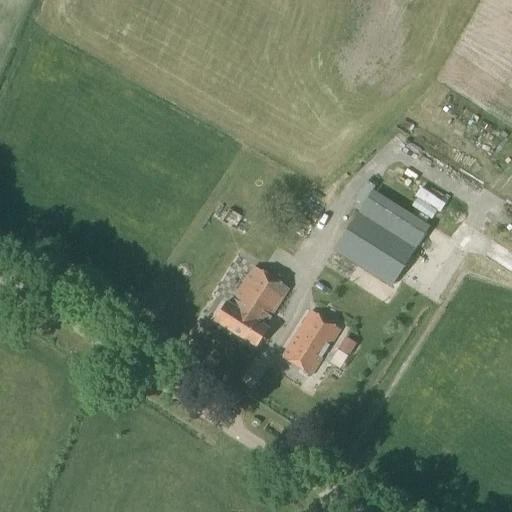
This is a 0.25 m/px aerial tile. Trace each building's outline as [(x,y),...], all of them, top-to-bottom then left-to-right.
[(452,232),(461,220),(450,211),(441,224),(452,232)] [(335,251),(391,286),(415,249),(359,213),(335,251)] [(511,269),(511,252),(501,244),(493,256),(511,269)] [(214,320),(257,348),(268,331),(264,328),(288,290),(254,268),(230,306),(225,304),(214,320)] [(357,284),(388,303),(393,294),(363,275),(357,284)] [(282,358),(311,376),(340,330),(311,312),(282,358)] [(178,352),(188,359),(197,345),(187,339),(178,352)] [(355,345),(344,339),(337,350),(348,356),(355,345)]
